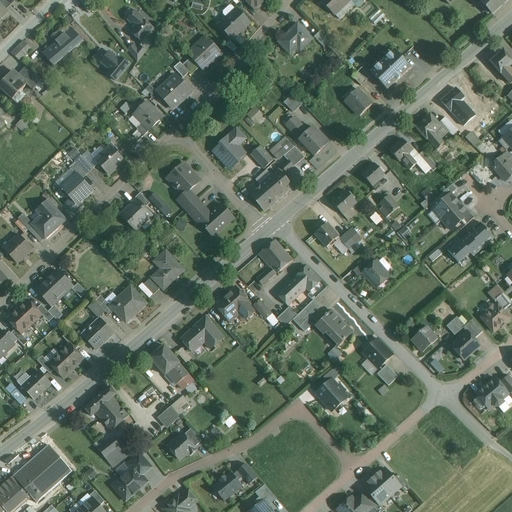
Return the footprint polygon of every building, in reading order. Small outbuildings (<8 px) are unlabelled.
[(11,5),(5,0),(0,0),(0,4),(6,10),(11,5)] [(95,8),(88,0),(81,0),(79,1),(89,13),(95,8)] [(202,10),(204,0),(203,0),(193,0),(191,7),(202,10)] [(244,0),(246,1),(255,11),(266,0),(244,0)] [(321,0),(321,1),(334,15),(334,14),(340,20),(355,5),(349,0),(321,0)] [(481,0),(480,1),(480,2),(477,4),(472,9),(482,20),(490,13),(492,15),(508,0),(481,0)] [(237,9),(219,26),(232,39),(250,23),(237,9)] [(370,18),(375,24),(384,15),(379,9),(370,18)] [(145,18),(135,11),(127,20),(135,28),(130,33),(143,43),(154,29),(143,20),(145,18)] [(297,25),(279,43),(290,54),(301,44),(304,47),(312,40),(297,25)] [(55,44),(43,54),(53,67),(83,41),(71,28),(54,42),(55,44)] [(329,43),(319,32),(314,37),(324,47),(329,43)] [(201,47),(190,57),(204,71),(222,55),(205,37),(198,43),(201,47)] [(24,41),(12,53),(20,61),(31,49),(24,41)] [(137,50),(133,45),(128,49),(137,62),(146,51),(140,46),(137,50)] [(511,64),(511,59),(504,50),(490,62),(501,74),(510,84),(511,83),(511,71),(508,68),(511,64)] [(411,68),(394,51),(371,73),(387,90),(411,68)] [(119,61),(109,53),(101,62),(111,71),(107,75),(115,81),(129,65),(121,58),(119,61)] [(189,60),(182,66),(189,73),(191,75),(198,69),(189,60)] [(182,66),(179,63),(174,68),(183,78),(189,73),(182,66)] [(370,77),(362,68),(357,72),(358,73),(366,81),(370,77)] [(42,81),(31,71),(23,80),(27,84),(27,85),(33,90),(42,81)] [(18,76),(13,72),(0,86),(0,87),(13,99),(27,85),(27,84),(23,80),(18,75),(18,76)] [(366,81),(358,73),(353,78),(361,86),(366,81)] [(177,76),(158,94),(171,109),(180,101),(178,100),(189,90),(177,76)] [(158,94),(150,85),(146,89),(154,98),(158,94)] [(372,105),(357,89),(345,101),(360,117),(372,105)] [(456,89),(442,102),(450,112),(451,112),(462,101),(465,99),(456,89)] [(302,103),(293,94),(284,103),(293,112),(302,103)] [(475,116),(462,101),(451,112),(464,126),(475,116)] [(126,103),(120,108),(125,113),(131,108),(126,103)] [(162,118),(147,103),(134,115),(142,123),(150,130),(162,118)] [(246,114),(255,123),(264,115),(255,106),(246,114)] [(430,115),(416,127),(427,140),(437,151),(444,144),(435,133),(441,127),(430,115)] [(24,133),(32,124),(23,117),(15,125),(24,133)] [(308,132),(294,117),(286,125),(300,140),(308,132)] [(454,127),(446,118),(440,122),(449,131),(454,127)] [(142,123),(136,129),(143,136),(150,130),(142,123)] [(300,140),(299,140),(315,157),(329,143),(318,131),(317,132),(313,127),(308,132),(300,140)] [(511,127),(500,139),(511,152),(511,127)] [(236,130),(221,145),(221,146),(214,153),(228,168),(232,169),(235,166),(235,163),(244,155),(236,146),(244,139),(236,130)] [(480,141),(472,132),(465,138),(474,147),(480,141)] [(402,139),(389,151),(400,163),(402,161),(410,170),(417,164),(409,155),(413,151),(402,139)] [(290,142),(279,152),(282,155),(284,156),(295,147),(290,142)] [(110,146),(95,160),(109,175),(125,162),(110,146)] [(260,147),(251,155),(255,160),(264,151),(260,147)] [(295,147),(284,156),(288,161),(294,167),(305,158),(295,147)] [(427,166),(419,156),(414,150),(413,151),(409,155),(417,164),(423,172),(425,174),(428,171),(430,169),(427,166)] [(264,151),(255,160),(259,164),(269,156),(264,151)] [(424,151),(419,156),(427,166),(432,161),(424,151)] [(511,157),(507,152),(502,157),(511,168),(511,157)] [(269,156),(259,164),(264,169),(273,161),(269,156)] [(93,169),(82,157),(75,163),(87,175),(93,169)] [(511,168),(502,157),(498,160),(492,160),(492,168),(494,168),(506,182),(511,176),(511,168)] [(288,161),(281,167),(287,173),(294,167),(288,161)] [(87,175),(75,163),(69,168),(75,174),(81,180),(87,175)] [(199,181),(184,164),(167,179),(182,195),(183,196),(189,191),(199,181)] [(375,164),(362,175),(373,187),(385,176),(375,164)] [(278,170),(271,175),(266,170),(255,180),(260,185),(276,203),(293,188),(278,170)] [(425,174),(423,172),(419,175),(428,185),(435,179),(428,171),(425,174)] [(81,180),(75,174),(70,179),(72,181),(62,190),(71,199),(66,203),(76,214),(83,207),(80,204),(93,192),(86,184),(84,186),(83,184),(84,183),(81,180)] [(276,203),(260,185),(250,194),(265,212),(276,203)] [(452,185),(439,197),(443,201),(451,194),(451,195),(457,190),(452,185)] [(428,190),(423,194),(428,202),(433,198),(428,190)] [(189,191),(183,196),(182,195),(177,200),(186,210),(197,200),(189,191)] [(346,191),(332,203),(346,218),(350,214),(347,211),(356,203),(346,191)] [(150,204),(140,193),(134,199),(136,201),(137,200),(145,209),(150,204)] [(155,193),(148,199),(165,217),(172,211),(155,193)] [(443,201),(433,210),(442,220),(460,205),(451,195),(451,194),(443,201)] [(399,208),(389,196),(380,203),(390,215),(399,208)] [(145,209),(137,200),(136,201),(121,216),(134,229),(139,225),(141,227),(152,216),(145,209)] [(206,210),(197,200),(186,210),(199,225),(201,224),(213,237),(234,219),(221,204),(210,214),(206,210)] [(48,201),(40,208),(45,214),(33,225),(32,226),(33,227),(45,239),(65,221),(48,201)] [(460,205),(442,220),(451,231),(461,222),(469,215),(460,205)] [(399,208),(390,215),(394,220),(403,213),(399,208)] [(469,215),(461,222),(465,226),(474,218),(470,213),(469,215)] [(33,225),(23,214),(18,219),(29,230),(33,227),(32,226),(33,225)] [(179,219),(176,227),(184,230),(187,222),(179,219)] [(28,230),(19,220),(15,224),(24,234),(28,230)] [(460,240),(448,251),(458,263),(470,253),(473,257),(494,238),(480,222),(473,228),(477,232),(472,236),(468,233),(469,235),(462,242),(460,240)] [(327,224),(315,234),(327,248),(339,237),(327,224)] [(362,239),(353,229),(347,235),(355,244),(362,239)] [(404,229),(400,233),(405,239),(409,235),(404,229)] [(18,235),(3,249),(18,264),(33,250),(18,235)] [(355,244),(347,235),(340,240),(349,250),(355,244)] [(275,241),(258,255),(270,268),(276,275),(293,261),(275,241)] [(439,249),(429,258),(433,262),(443,253),(439,249)] [(184,271),(166,252),(155,262),(162,270),(152,278),(164,290),(184,271)] [(367,260),(353,271),(359,278),(363,274),(363,273),(372,265),(367,260)] [(390,277),(376,261),(372,265),(363,273),(363,274),(376,289),(390,277)] [(307,267),(296,278),(306,289),(309,292),(321,281),(307,267)] [(270,268),(257,280),(263,286),(264,285),(265,286),(269,282),(276,275),(270,268)] [(72,286),(58,271),(47,281),(62,296),(72,286)] [(306,289),(296,278),(290,283),(300,294),(306,289)] [(159,290),(150,280),(144,285),(153,295),(159,290)] [(62,296),(47,281),(37,291),(51,306),(62,296)] [(290,283),(278,295),(288,306),(300,294),(290,283)] [(87,293),(78,284),(72,289),(81,298),(87,293)] [(110,306),(110,307),(114,311),(126,324),(147,304),(131,287),(110,306)] [(236,287),(215,306),(228,322),(233,317),(234,319),(241,313),(247,320),(247,319),(254,313),(254,314),(255,313),(249,306),(251,304),(236,287)] [(504,293),(494,302),(497,305),(498,305),(503,311),(511,304),(511,302),(510,301),(504,293)] [(110,306),(101,296),(95,301),(105,312),(109,316),(114,311),(110,307),(110,306)] [(37,309),(28,300),(18,310),(32,325),(42,315),(37,309)] [(260,300),(253,306),(265,320),(272,314),(260,300)] [(105,312),(95,301),(88,308),(98,319),(105,312)] [(298,316),(293,321),(299,327),(311,316),(320,308),(313,301),(298,316)] [(48,312),(41,305),(37,309),(42,315),(49,323),(54,318),(48,312)] [(494,308),(492,306),(489,305),(486,307),(486,310),(488,313),(482,318),(493,332),(510,319),(503,311),(498,305),(497,305),(494,308)] [(54,306),(48,312),(54,318),(57,321),(63,316),(54,306)] [(290,307),(277,319),(285,328),(293,321),(298,316),(290,307)] [(32,325),(18,310),(7,320),(16,329),(21,335),(32,325)] [(332,312),(329,314),(328,313),(325,316),(326,317),(316,327),(324,335),(326,333),(338,346),(336,348),(337,349),(353,333),(332,312)] [(311,316),(299,327),(305,333),(316,322),(311,316)] [(199,324),(181,340),(193,353),(200,347),(198,345),(205,338),(209,343),(206,345),(211,350),(224,338),(211,323),(206,317),(198,323),(199,324)] [(465,326),(457,318),(447,327),(454,336),(463,328),(465,326)] [(100,320),(83,336),(96,350),(113,333),(100,320)] [(483,332),(473,320),(465,326),(463,328),(467,333),(474,340),(483,332)] [(427,327),(412,341),(423,353),(438,340),(427,327)] [(21,335),(16,329),(11,333),(18,340),(24,346),(28,342),(21,335)] [(5,336),(0,330),(0,352),(3,356),(14,345),(13,345),(5,336)] [(11,333),(9,332),(5,336),(13,345),(18,340),(11,333)] [(80,346),(67,333),(63,337),(69,344),(70,344),(75,350),(80,346)] [(474,340),(467,333),(458,341),(460,343),(454,349),(453,352),(456,355),(459,355),(464,361),(480,347),(474,340)] [(377,339),(362,354),(378,370),(394,356),(377,339)] [(69,344),(59,354),(73,369),(84,359),(75,350),(70,344),(69,344)] [(180,364),(164,346),(156,353),(156,354),(150,359),(160,370),(165,376),(168,374),(177,385),(188,376),(189,375),(179,364),(180,364)] [(191,359),(182,348),(177,353),(186,363),(191,359)] [(49,364),(54,370),(63,379),(73,369),(59,354),(49,364)] [(54,370),(49,364),(42,357),(37,361),(50,374),(54,370)] [(430,364),(439,373),(444,368),(435,359),(430,364)] [(337,366),(332,370),(336,375),(341,371),(337,366)] [(387,366),(377,375),(389,387),(398,378),(387,366)] [(332,370),(323,378),(328,383),(332,380),(333,381),(343,373),(341,371),(336,375),(332,370)] [(38,371),(22,387),(34,401),(51,385),(38,371)] [(188,376),(178,384),(183,390),(193,381),(188,376)] [(267,382),(261,376),(255,382),(260,387),(267,382)] [(511,397),(511,379),(509,376),(500,384),(508,394),(511,398),(511,397)] [(500,384),(495,378),(476,394),(489,410),(494,406),(495,407),(499,408),(502,405),(503,401),(502,400),(508,394),(500,384)] [(333,381),(332,380),(328,383),(316,394),(332,412),(348,398),(333,381)] [(382,395),(389,390),(384,385),(378,390),(382,395)] [(110,387),(85,409),(92,417),(95,413),(111,432),(129,416),(113,398),(116,395),(110,387)] [(27,401),(16,389),(10,395),(21,406),(27,401)] [(183,396),(171,407),(179,416),(191,405),(183,396)] [(171,407),(159,417),(168,428),(181,417),(179,416),(171,407)] [(195,409),(186,416),(199,433),(208,426),(195,409)] [(191,429),(184,436),(194,448),(201,442),(191,429)] [(183,435),(168,447),(180,461),(188,453),(191,456),(197,450),(194,448),(184,436),(183,435)] [(113,438),(98,449),(112,468),(127,456),(113,438)] [(49,446),(13,477),(31,496),(37,503),(72,472),(49,446)] [(140,455),(128,465),(132,469),(112,486),(126,502),(148,483),(142,476),(151,468),(140,455)] [(258,478),(246,465),(238,471),(238,472),(243,478),(249,485),(258,478)] [(97,475),(92,469),(86,474),(91,480),(97,475)] [(394,479),(385,469),(380,474),(380,473),(368,483),(369,483),(364,488),(372,497),(380,506),(401,488),(394,479)] [(231,473),(225,477),(225,476),(219,481),(220,482),(213,488),(224,502),(243,487),(238,482),(243,478),(238,472),(233,476),(231,473)] [(410,489),(398,475),(394,479),(401,488),(405,493),(410,489)] [(13,476),(0,487),(0,496),(17,481),(13,477),(13,476)] [(0,496),(0,505),(5,511),(6,511),(12,511),(31,496),(17,481),(0,496)] [(260,497),(268,507),(277,499),(265,486),(255,493),(259,498),(260,497)] [(198,501),(189,490),(184,494),(193,505),(198,501)] [(105,502),(95,491),(89,496),(92,499),(93,499),(99,507),(105,502)] [(184,494),(180,497),(180,500),(176,500),(167,507),(166,511),(190,511),(188,509),(193,505),(184,494)] [(368,501),(362,495),(354,501),(363,511),(369,511),(374,508),(368,501)] [(272,511),(268,507),(260,497),(259,498),(255,502),(259,506),(252,511),(251,511),(272,511)] [(380,506),(372,497),(368,501),(374,508),(377,511),(383,511),(385,511),(380,506)] [(363,511),(354,501),(352,498),(337,511),(338,511),(363,511)] [(92,499),(82,508),(85,511),(104,511),(99,507),(93,499),(92,499)]
